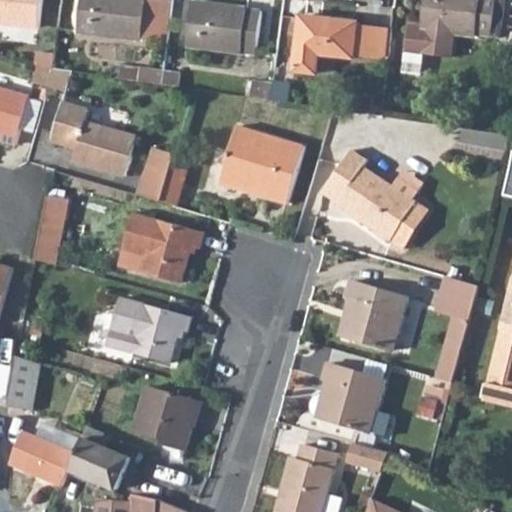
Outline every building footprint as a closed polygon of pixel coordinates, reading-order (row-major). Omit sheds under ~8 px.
[(0,0),(0,21),(40,27),(42,0),(0,0)] [(144,39),(148,0),(82,0),(78,31),(144,39)] [(148,0),(144,39),(168,42),(172,0),(148,0)] [(409,25),(406,51),(450,57),(454,32),(491,37),(492,26),(501,28),(504,1),(495,0),(425,0),(422,27),(409,25)] [(188,45),(257,53),(263,11),(193,3),(188,45)] [(297,71),(321,74),(323,54),(354,58),(355,56),(359,24),(359,22),(304,16),(297,71)] [(359,24),(355,56),(387,61),(391,28),(359,24)] [(492,26),(491,37),(500,38),(501,28),(492,26)] [(38,67),(53,69),(55,54),(41,52),(38,67)] [(114,78),(138,82),(140,67),(117,64),(114,78)] [(35,80),(49,86),(54,69),(53,69),(38,67),(35,80)] [(138,82),(162,85),(164,71),(140,67),(138,82)] [(49,86),(69,91),(74,72),(63,71),(54,69),(49,86)] [(162,85),(178,87),(181,74),(164,71),(162,85)] [(250,97),(270,100),(272,86),(272,82),(253,81),(250,97)] [(270,100),(288,103),(291,82),(280,81),(280,87),(272,86),(270,100)] [(0,130),(1,131),(0,134),(0,139),(18,145),(32,97),(0,87),(0,130)] [(54,140),(79,146),(75,161),(128,175),(138,135),(88,122),(92,109),(64,101),(54,140)] [(365,113),(384,116),(385,106),(374,104),(367,104),(365,113)] [(222,186),(246,193),(247,188),(272,195),(271,200),(290,205),(306,149),(237,130),(222,186)] [(393,242),(420,201),(419,200),(398,186),(367,166),(372,158),(356,147),(326,192),(342,203),(340,206),(393,242)] [(139,196),(162,203),(169,177),(175,156),(152,149),(139,196)] [(502,195),(511,197),(511,168),(509,168),(502,195)] [(398,186),(419,200),(429,186),(408,172),(398,186)] [(69,199),(49,195),(36,258),(55,263),(69,199)] [(393,242),(405,251),(433,209),(420,201),(393,242)] [(205,233),(133,214),(118,266),(181,284),(189,254),(185,253),(187,246),(199,249),(205,233)] [(0,319),(13,269),(0,265),(0,319)] [(446,274),(437,309),(455,313),(439,376),(458,381),(483,283),(446,274)] [(347,310),(357,314),(349,339),(394,351),(409,297),(350,281),(345,296),(350,297),(347,310)] [(511,292),(503,329),(511,331),(511,292)] [(108,346),(169,363),(177,337),(174,336),(175,329),(187,333),(191,317),(121,297),(108,346)] [(339,336),(349,339),(357,314),(347,310),(339,336)] [(496,363),(511,366),(511,331),(503,329),(496,363)] [(7,407),(13,407),(33,412),(42,365),(17,357),(7,407)] [(323,394),(333,397),(327,420),(371,432),(386,379),(328,363),(323,378),(327,380),(323,394)] [(511,388),(511,366),(496,363),(491,384),(511,388)] [(134,429),(164,438),(163,443),(186,449),(193,425),(190,425),(192,416),(195,417),(200,401),(147,386),(134,429)] [(317,418),(327,420),(333,397),(323,394),(317,418)] [(68,468),(115,489),(129,457),(103,446),(108,434),(87,425),(83,435),(68,468)] [(10,464),(61,486),(68,468),(83,435),(68,429),(61,446),(23,431),(9,463),(10,464)] [(350,465),(380,475),(389,452),(357,443),(350,465)] [(278,511),(322,511),(327,496),(339,455),(304,445),(300,459),(294,457),(278,511)] [(189,511),(161,501),(133,494),(132,503),(97,499),(96,509),(95,511),(189,511)] [(327,496),(322,511),(338,511),(342,500),(327,496)] [(398,511),(370,499),(365,511),(398,511)]
